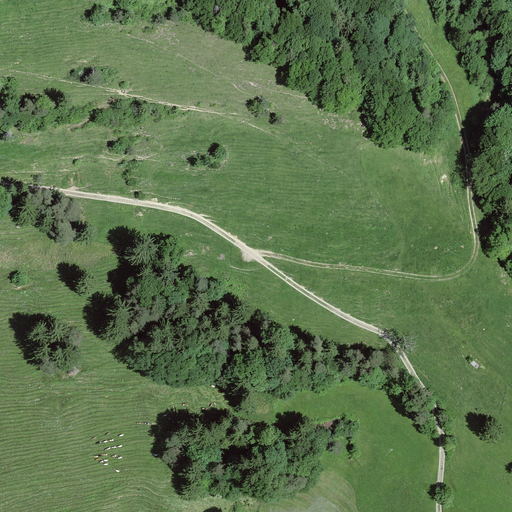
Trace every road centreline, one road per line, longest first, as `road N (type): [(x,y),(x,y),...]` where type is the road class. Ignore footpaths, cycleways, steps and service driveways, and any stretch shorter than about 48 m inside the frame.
road 1 (track): [(0,185),(194,216),(301,290),(386,335),(439,422),(439,511)]
road 2 (track): [(397,0),(457,107),(474,256),(441,278),(252,253)]
road 3 (track): [(0,18),(121,0)]
